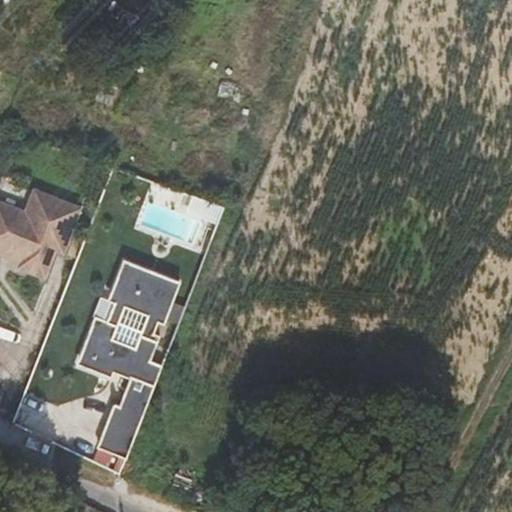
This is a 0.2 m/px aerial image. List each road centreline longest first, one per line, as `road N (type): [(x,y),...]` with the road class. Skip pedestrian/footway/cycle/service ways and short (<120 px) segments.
road 1 (track): [(425,511),(511,365)]
road 2 (residential): [(0,453),(129,511)]
